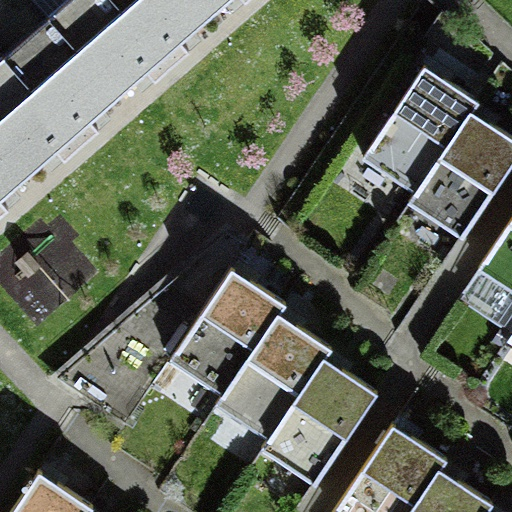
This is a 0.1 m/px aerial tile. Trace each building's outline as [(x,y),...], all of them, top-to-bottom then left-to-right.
[(0,0),(0,49),(4,54),(49,14),(65,0),(0,0)] [(155,82),(171,68),(114,0),(65,0),(49,14),(118,94),(146,71),(155,82)] [(178,41),(207,16),(193,0),(114,0),(171,68),(188,53),(178,41)] [(242,0),(246,3),(249,0),(193,0),(207,16),(224,0),(242,0)] [(89,118),(118,94),(49,14),(4,54),(81,146),(99,130),(89,118)] [(63,161),(81,146),(4,54),(0,56),(0,141),(28,174),(55,151),(63,161)] [(427,63),(362,158),(415,194),(472,109),(479,99),(427,63)] [(511,161),(511,135),(472,109),(415,194),(410,201),(463,235),(511,161)] [(0,199),(0,197),(28,174),(0,141),(0,218),(10,211),(0,199)] [(511,215),(478,266),(511,288),(511,215)] [(233,266),(171,358),(224,393),(278,310),(286,301),(233,266)] [(331,345),(278,310),(224,393),(217,404),(270,438),(326,352),(331,345)] [(377,389),(326,352),(270,438),(263,448),(315,483),(377,389)] [(445,455),(393,423),(334,511),(407,511),(438,465),(445,455)] [(492,500),(438,465),(407,511),(484,511),(486,509),(492,500)] [(41,466),(8,511),(87,511),(95,503),(41,466)]
